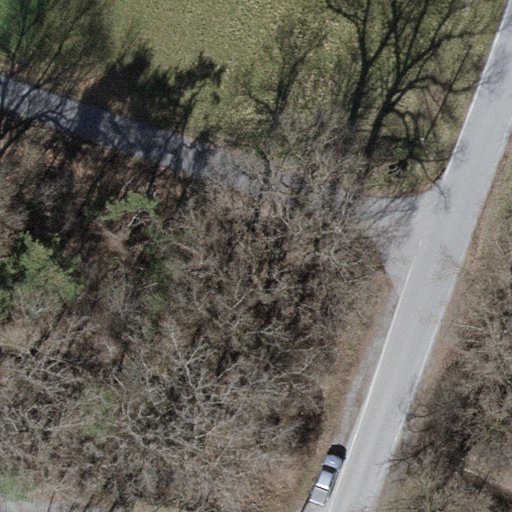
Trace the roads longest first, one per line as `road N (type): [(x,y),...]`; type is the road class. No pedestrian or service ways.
road 1 (unclassified): [(341,511),(511,55)]
road 2 (track): [(448,230),(0,86)]
